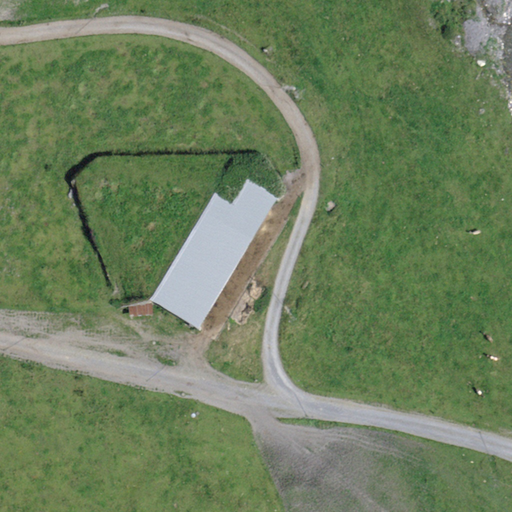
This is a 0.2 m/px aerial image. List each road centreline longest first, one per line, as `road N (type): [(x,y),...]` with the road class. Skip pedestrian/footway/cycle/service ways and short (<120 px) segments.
road 1 (track): [(294,402),(275,370),(269,332),(318,167),(304,126),(265,74),(236,49),(172,23),(0,32)]
road 2 (unclassified): [(0,341),(511,451)]
